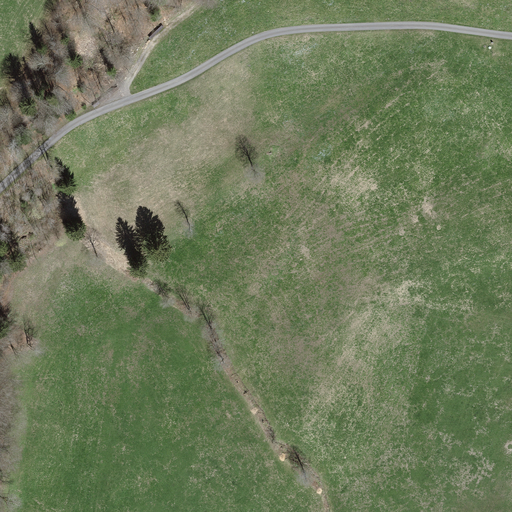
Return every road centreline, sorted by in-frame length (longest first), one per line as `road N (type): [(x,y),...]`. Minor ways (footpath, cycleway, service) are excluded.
road 1 (unclassified): [(511,37),(420,27),(310,30),(262,40),(100,109),(0,192)]
road 2 (track): [(100,109),(153,34),(205,0)]
